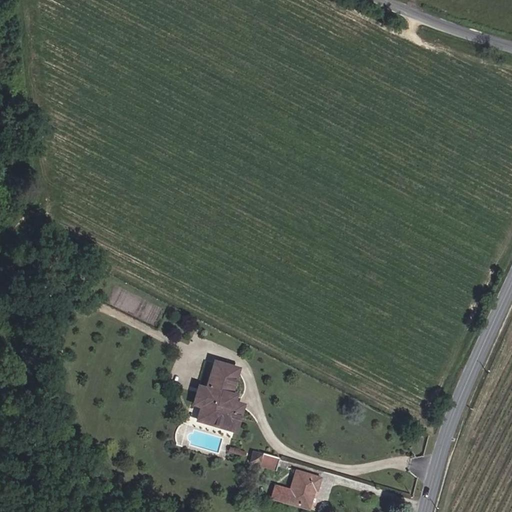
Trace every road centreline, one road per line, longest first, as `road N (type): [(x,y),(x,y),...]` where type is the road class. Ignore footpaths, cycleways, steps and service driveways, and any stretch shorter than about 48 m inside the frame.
road 1 (secondary): [(511,281),(451,423),(424,511)]
road 2 (residential): [(511,46),(385,0)]
